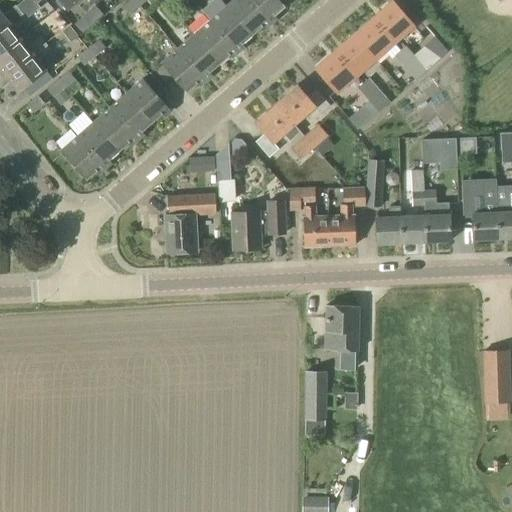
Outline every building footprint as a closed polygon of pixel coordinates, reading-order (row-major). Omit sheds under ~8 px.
[(23,0),(15,6),(21,13),(25,19),(39,8),(36,3),(40,0),(23,0)] [(55,0),(66,12),(80,0),(55,0)] [(128,15),(139,6),(134,0),(129,0),(121,7),(128,15)] [(264,29),(269,25),(248,0),(232,0),(226,6),(251,35),(261,27),(264,29)] [(248,0),(269,25),(275,20),(273,17),(284,7),(278,0),(248,0)] [(373,18),(393,42),(412,25),(392,2),(373,18)] [(0,29),(21,13),(15,6),(14,5),(3,15),(0,11),(0,29)] [(240,45),(251,35),(226,6),(209,21),(237,53),(243,48),(240,45)] [(0,55),(21,38),(13,28),(25,19),(21,13),(0,29),(0,55)] [(374,59),(393,42),(373,18),(353,35),(374,59)] [(79,19),(73,24),(82,34),(88,29),(79,19)] [(231,58),(237,53),(209,21),(194,34),(219,64),(229,55),(231,58)] [(208,73),(219,64),(194,34),(177,48),(205,81),(210,76),(208,73)] [(355,76),(374,59),(353,35),(334,52),(355,76)] [(0,81),(45,44),(39,37),(27,46),(21,38),(0,55),(0,69),(1,70),(0,70),(0,81)] [(83,66),(105,49),(98,40),(76,57),(83,66)] [(45,44),(0,81),(0,85),(3,89),(11,83),(18,93),(46,70),(38,60),(50,51),(45,44)] [(405,46),(394,56),(406,70),(411,65),(409,62),(414,57),(413,55),(405,46)] [(411,65),(406,70),(415,81),(440,59),(423,47),(413,55),(414,57),(409,62),(411,65)] [(199,86),(205,81),(177,48),(160,63),(172,76),(186,93),(197,83),(199,86)] [(336,93),(355,76),(334,52),(315,69),(336,93)] [(59,107),(69,99),(62,90),(74,81),(67,72),(46,89),(59,107)] [(368,78),(357,88),(366,99),(372,94),(374,97),(380,92),(368,78)] [(125,94),(150,124),(162,113),(165,116),(170,111),(142,79),(125,94)] [(296,85),(275,104),(276,105),(294,125),(315,106),(321,114),(329,106),(315,89),(306,97),(296,85)] [(372,94),(366,99),(378,113),(389,103),(380,92),(374,97),(372,94)] [(139,133),(150,124),(125,94),(109,108),(136,141),(142,136),(139,133)] [(32,114),(44,105),(37,96),(26,105),(32,114)] [(278,149),(273,143),(294,125),(276,105),(275,104),(254,122),(264,134),(254,142),(268,158),(278,149)] [(131,146),(136,141),(109,108),(93,122),(118,151),(128,143),(131,146)] [(107,161),(118,151),(93,122),(76,137),(104,169),(110,164),(107,161)] [(304,137),(313,148),(319,155),(332,145),(326,138),(327,137),(318,125),(304,137)] [(499,154),(511,153),(511,132),(499,133),(499,154)] [(98,174),(104,169),(76,137),(60,150),(86,180),(96,171),(98,174)] [(298,161),(313,148),(304,137),(289,149),(298,161)] [(228,154),(228,156),(238,155),(247,148),(240,140),(234,140),(228,145),(228,154)] [(215,155),(216,181),(218,203),(235,202),(233,180),(230,180),(228,156),(228,154),(215,155)] [(204,157),(205,172),(214,172),(213,156),(204,157)] [(366,186),(364,207),(380,208),(383,161),(367,160),(365,186),(366,186)] [(423,206),(423,191),(422,171),(409,171),(411,207),(423,206)] [(473,240),(497,239),(495,188),(496,188),(495,183),(482,184),(483,194),(480,194),(480,199),(479,200),(479,201),(478,202),(478,203),(479,204),(479,205),(480,205),(480,207),(471,207),(472,213),(473,240)] [(354,206),(364,207),(366,186),(365,186),(365,187),(341,188),(342,202),(354,202),(354,206)] [(288,211),(300,211),(299,203),(314,203),(314,188),(289,189),(288,211)] [(511,211),(508,212),(507,188),(496,188),(495,188),(497,239),(511,238),(511,211)] [(423,191),(423,206),(435,206),(435,190),(423,191)] [(166,197),(167,215),(164,216),(166,253),(197,252),(195,217),(215,215),(214,194),(166,197)] [(284,233),(283,200),(265,201),(265,211),(259,211),(259,212),(231,213),(233,250),(260,249),(260,231),(266,231),(266,234),(284,233)] [(423,206),(424,216),(425,243),(450,241),(448,203),(435,204),(435,206),(425,206),(423,206)] [(328,216),(329,246),(355,245),(354,215),(352,215),(351,205),(338,205),(339,216),(328,216)] [(303,217),(302,217),(303,247),(329,246),(328,216),(316,217),(315,206),(302,206),(303,217)] [(401,244),(400,217),(399,217),(398,207),(387,207),(387,217),(375,218),(376,245),(401,244)] [(401,244),(425,243),(424,216),(400,217),(401,244)] [(357,351),(358,307),(325,306),(324,350),(357,351)] [(482,404),(509,403),(508,350),(481,351),(482,404)] [(326,420),(326,372),(303,372),(303,421),(304,421),(304,436),(323,436),(323,420),(326,420)] [(356,410),(356,393),(343,393),(343,410),(356,410)] [(326,511),(327,498),(301,497),(300,511),(326,511)]
